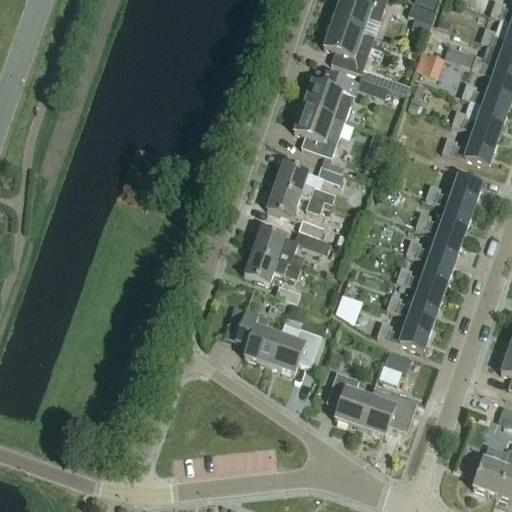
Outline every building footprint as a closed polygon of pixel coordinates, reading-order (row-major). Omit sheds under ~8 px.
[(341,4),(332,30),(362,40),(368,25),(379,29),(387,7),(366,0),(354,0),(352,8),(341,4)] [(433,15),(437,3),(428,0),(416,0),(414,8),(433,15)] [(489,23),(511,31),(511,27),(511,19),(503,16),(504,12),(494,8),(489,23)] [(435,19),(411,11),(407,23),(431,31),(435,19)] [(479,51),(501,58),(502,55),(511,58),(511,27),(511,31),(505,48),(493,44),(495,40),(484,36),(479,51)] [(362,40),(332,30),(323,55),(334,59),(330,71),(360,82),(374,44),(362,40)] [(511,89),(511,58),(502,55),(501,58),(495,75),(484,71),(485,67),(475,63),(470,78),(492,86),(493,83),(511,89)] [(418,80),(436,87),(444,66),(426,60),(418,80)] [(302,114),(344,128),(357,91),(352,89),(327,81),(322,93),(311,88),(302,114)] [(507,119),(511,105),(511,89),(493,83),(492,86),(486,103),(474,99),(475,94),(465,91),(460,106),(482,113),(483,110),(507,119)] [(356,96),(383,105),(386,96),(359,88),(356,96)] [(483,110),(482,113),(476,130),(464,126),(466,122),(456,118),(450,133),(472,141),(473,138),(498,146),(507,119),(483,110)] [(301,155),(325,164),(321,174),(340,180),(341,181),(343,174),(330,169),(344,128),(302,114),(293,139),(304,143),(301,155)] [(473,138),(472,141),(466,158),(455,154),(456,149),(446,146),(441,160),(465,168),(466,166),(488,174),(498,146),(473,138)] [(391,146),(377,142),(373,155),(386,160),(391,146)] [(308,179),(282,170),(274,193),(300,202),(309,206),(323,211),(323,209),(331,212),(334,202),(304,191),(308,179)] [(342,181),(341,181),(340,180),(321,174),(317,186),(338,193),(342,181)] [(424,207),(446,215),(447,212),(472,221),(481,193),(457,184),(449,205),(438,201),(440,196),(429,193),(424,207)] [(291,226),(300,202),(274,193),(266,217),(291,226)] [(319,221),(323,211),(309,206),(305,216),(319,221)] [(462,248),(472,221),(447,212),(446,215),(440,232),(429,228),(430,224),(420,220),(415,235),(437,243),(438,240),(462,248)] [(324,234),(302,226),(298,237),(320,245),(324,234)] [(260,235),(251,259),(277,268),(300,275),(304,264),(293,260),(297,249),(260,235)] [(428,267),(452,276),(462,248),(438,240),(437,243),(431,260),(419,256),(420,251),(410,248),(405,262),(427,270),(428,267)] [(304,242),(300,252),(325,261),(328,251),(304,242)] [(308,278),(300,275),(277,268),(251,259),(243,282),(269,291),(273,278),(304,289),(308,278)] [(443,304),(452,276),(428,267),(427,270),(421,287),(409,283),(411,279),(400,275),(395,290),(417,298),(418,295),(443,304)] [(359,286),(362,278),(352,275),(349,283),(359,286)] [(300,301),(279,293),(275,303),(296,311),(300,301)] [(433,331),(443,304),(418,295),(417,298),(411,315),(400,311),(401,306),(391,303),(386,317),(408,325),(408,323),(433,331)] [(336,318),(355,325),(362,304),(343,297),(336,318)] [(302,327),(306,316),(292,311),(289,322),(302,327)] [(269,373),(279,342),(264,337),(268,326),(246,318),(235,348),(247,352),(243,364),(269,373)] [(423,359),(433,331),(408,323),(408,325),(402,342),(390,338),(391,334),(381,330),(376,345),(400,353),(401,351),(423,359)] [(294,348),(279,342),(269,373),(294,382),(298,370),(310,375),(320,344),(298,336),(294,348)] [(511,355),(508,355),(500,380),(511,384),(507,396),(511,397),(511,355)] [(337,373),(341,362),(332,358),(328,370),(337,373)] [(404,367),(388,362),(385,373),(401,378),(404,367)] [(334,426),(359,435),(370,405),(354,399),(358,388),(336,380),(326,411),(338,415),(334,426)] [(370,405),(359,435),(384,444),(388,433),(400,437),(411,407),(389,399),(385,410),(370,405)] [(511,435),(511,418),(503,415),(499,425),(505,427),(503,432),(511,435)] [(511,457),(509,456),(508,459),(488,452),(472,495),(496,504),(507,475),(511,476),(511,474),(511,457)] [(496,504),(511,509),(511,476),(507,475),(496,504)]
